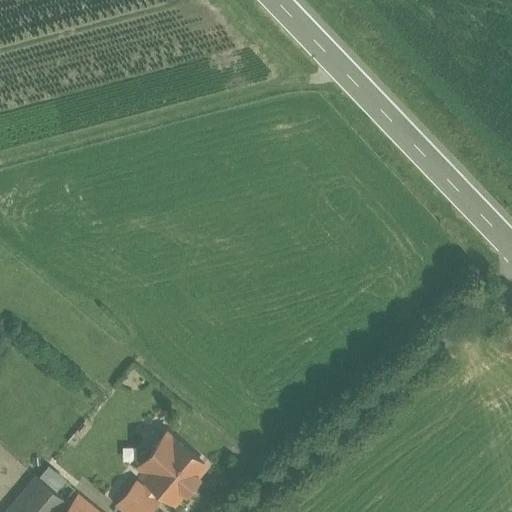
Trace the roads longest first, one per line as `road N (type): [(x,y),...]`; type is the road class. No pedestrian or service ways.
road 1 (unclassified): [(511,289),(244,511)]
road 2 (secondary): [(511,247),(275,0)]
